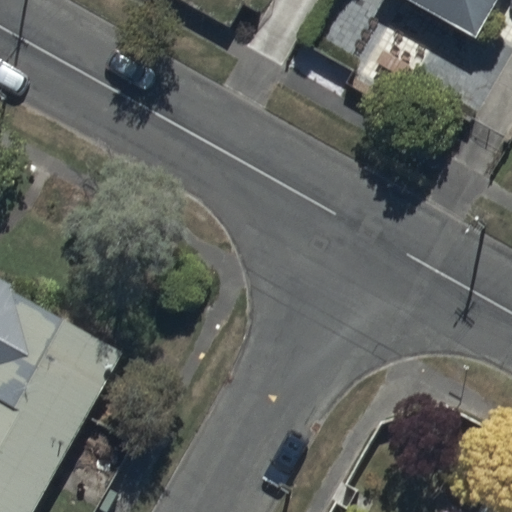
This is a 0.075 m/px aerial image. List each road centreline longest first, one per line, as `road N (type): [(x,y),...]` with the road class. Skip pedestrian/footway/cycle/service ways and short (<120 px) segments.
road 1 (residential): [(0,32),(362,236)]
road 2 (residential): [(362,236),(208,511)]
road 3 (residential): [(362,236),(511,319)]
